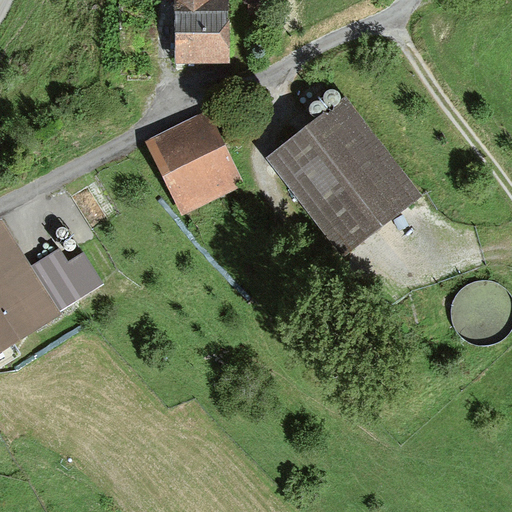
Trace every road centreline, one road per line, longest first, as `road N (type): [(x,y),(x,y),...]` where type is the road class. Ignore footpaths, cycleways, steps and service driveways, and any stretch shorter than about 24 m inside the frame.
road 1 (unclassified): [(0,203),(325,43),(390,20),(412,0)]
road 2 (track): [(390,20),(425,52),(511,192)]
